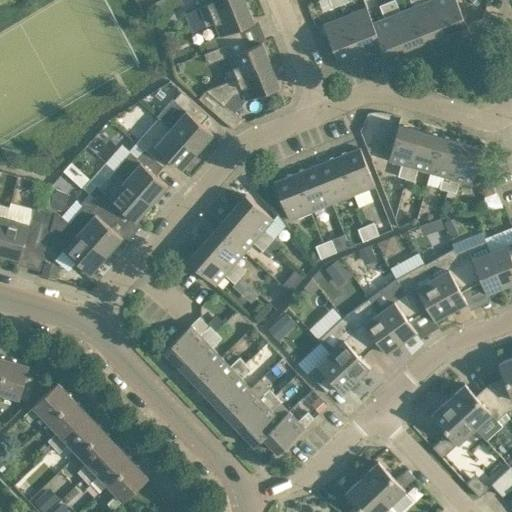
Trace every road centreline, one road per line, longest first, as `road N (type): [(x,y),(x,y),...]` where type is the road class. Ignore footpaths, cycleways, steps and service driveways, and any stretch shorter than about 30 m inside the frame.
road 1 (residential): [(86,324),(245,142),(321,112)]
road 2 (tertiary): [(247,497),(244,482),(86,324)]
road 3 (residential): [(321,112),(375,92),(501,121)]
road 4 (residential): [(374,414),(449,343),(511,320)]
road 5 (residential): [(247,497),(298,481),(374,414)]
road 6 (residential): [(469,511),(374,414)]
road 7 (residential): [(321,112),(276,0)]
